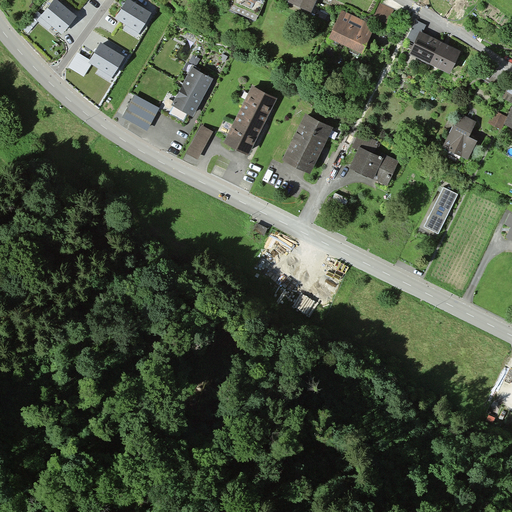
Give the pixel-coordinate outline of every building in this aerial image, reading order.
[(78,15),(58,0),(52,0),(37,20),(48,29),(51,25),(63,34),(78,15)] [(137,37),(152,12),(132,0),(125,0),(115,17),(127,25),(125,29),(137,37)] [(393,9),(380,3),(373,16),(387,22),(393,9)] [(373,25),(343,10),(332,34),(362,48),(373,25)] [(460,49),(421,30),(411,50),(450,69),(460,49)] [(110,81),(125,56),(100,41),(88,61),(101,69),(98,73),(110,81)] [(212,76),(193,66),(174,101),(193,111),(212,76)] [(275,96),(253,85),(226,138),(249,149),(275,96)] [(157,106),(135,94),(124,114),(147,126),(157,106)] [(331,125),(307,112),(285,156),(310,168),(331,125)] [(475,120),(461,112),(445,144),(467,155),(476,138),(467,134),(475,120)] [(201,124),(186,152),(198,158),(212,131),(201,124)] [(382,155),(360,145),(352,163),(373,173),(382,155)] [(398,160),(386,154),(376,175),(388,181),(398,160)] [(444,188),(424,227),(439,234),(458,195),(444,188)] [(257,223),(254,230),(264,235),(267,228),(261,225),(257,223)]
